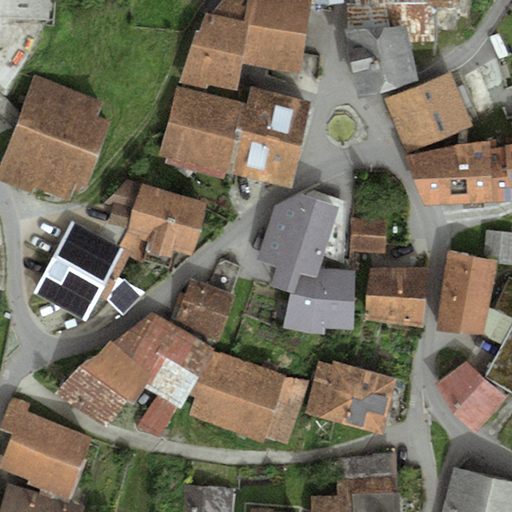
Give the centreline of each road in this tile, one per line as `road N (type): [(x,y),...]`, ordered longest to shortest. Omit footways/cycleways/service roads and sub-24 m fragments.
road 1 (unclassified): [(313,169),(149,308),(68,346),(34,340)]
road 2 (track): [(4,206),(81,200),(163,100),(207,0)]
road 3 (unclassified): [(421,358),(433,278),(428,218),(386,149)]
road 4 (residential): [(421,358),(416,414),(432,511)]
road 5 (unclassified): [(0,198),(13,242),(17,310),(34,340)]
road 6 (unclassified): [(511,463),(441,415),(421,358)]
